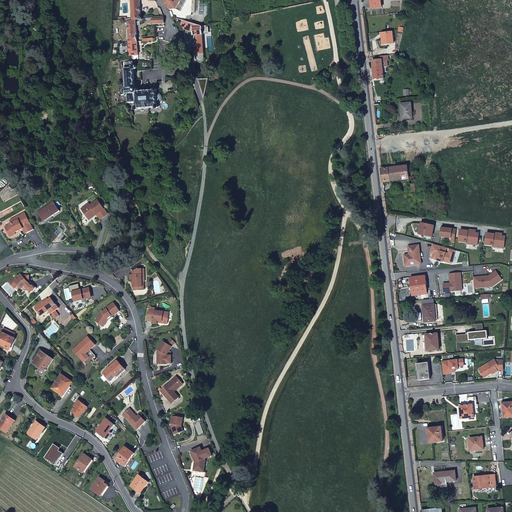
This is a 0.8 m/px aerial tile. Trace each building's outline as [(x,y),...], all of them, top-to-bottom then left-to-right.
[(131,0),(131,2),(132,21),(136,21),(140,21),(141,18),(140,17),(139,0),(131,0)] [(176,9),(181,0),(162,0),(164,5),(170,10),(176,9)] [(181,0),(176,9),(181,12),(186,0),(181,0)] [(380,0),(370,0),(371,9),(382,8),(380,0)] [(203,35),(202,27),(198,27),(198,25),(181,20),(180,23),(184,27),(193,33),(193,36),(194,36),(197,36),(197,44),(195,45),(196,55),(203,54),(202,35),(203,35)] [(132,21),(126,21),(129,56),(138,55),(136,21),(132,21)] [(393,33),(383,34),(383,39),(382,39),(382,45),(394,44),(393,33)] [(203,54),(196,55),(196,59),(198,62),(200,63),(202,62),(204,60),(203,54)] [(381,57),(381,58),(381,60),(372,61),(373,69),(383,68),(388,68),(387,61),(388,61),(388,56),(381,57)] [(128,103),(135,103),(136,108),(157,107),(157,104),(161,103),(162,100),(160,94),(157,94),(157,91),(137,92),(137,89),(134,87),(133,70),(135,69),(135,67),(133,65),(132,62),(124,63),(125,89),(124,89),(122,90),(122,93),(125,95),(128,94),(128,103)] [(383,68),(373,69),(374,80),(384,79),(383,68)] [(411,104),(401,104),(402,120),(412,119),(411,104)] [(382,169),(383,182),(413,179),(412,166),(401,167),(394,168),(382,169)] [(89,219),(105,209),(98,200),(91,205),(89,203),(81,209),(89,219)] [(55,206),(53,203),(38,213),(40,215),(41,216),(44,216),(46,215),(48,218),(48,219),(60,211),(56,205),(55,206)] [(34,229),(25,212),(10,220),(12,223),(5,227),(11,237),(16,234),(15,233),(19,231),(18,229),(23,227),(26,233),(34,229)] [(422,224),(419,234),(432,237),(434,226),(422,224)] [(442,227),(441,237),(451,238),(451,242),(455,242),(456,230),(452,229),(447,229),(447,227),(442,227)] [(468,231),(460,230),(459,242),(467,243),(467,244),(478,245),(479,237),(475,236),(475,233),(476,231),(468,230),(468,231)] [(487,233),(485,245),(493,246),(493,247),(504,248),(505,240),(501,239),(502,236),(502,234),(495,233),(494,234),(487,233)] [(451,264),(455,251),(433,245),(431,252),(435,253),(434,256),(432,256),(431,259),(443,262),(443,261),(451,264)] [(421,264),(419,246),(408,247),(409,254),(409,257),(404,258),(405,266),(421,264)] [(144,269),(137,269),(133,271),(133,275),(130,275),(130,280),(133,280),(133,282),(134,290),(138,290),(141,287),(143,287),(142,282),(144,281),(145,281),(144,269)] [(475,288),(493,287),(502,280),(496,271),(489,276),(486,277),(486,278),(484,278),(482,277),(474,278),(475,288)] [(29,276),(27,275),(25,276),(22,273),(20,275),(21,277),(19,279),(16,277),(10,282),(15,288),(19,285),(22,289),(29,283),(28,282),(29,281),(29,276)] [(461,273),(450,274),(450,283),(443,284),(444,292),(462,290),(461,273)] [(410,278),(413,296),(427,295),(425,276),(410,278)] [(29,283),(22,289),(21,290),(23,292),(31,284),(29,283)] [(89,287),(73,292),(75,301),(80,300),(92,297),(89,287)] [(59,308),(51,298),(48,300),(44,303),(43,302),(35,308),(41,316),(49,310),(51,313),(59,308)] [(120,311),(114,303),(106,308),(107,309),(103,311),(102,310),(97,319),(105,324),(109,319),(108,318),(112,315),(112,316),(120,311)] [(424,306),(423,306),(424,323),(436,321),(435,305),(434,305),(424,306)] [(168,320),(169,313),(155,311),(155,308),(150,308),(149,321),(153,321),(153,323),(157,323),(157,322),(158,320),(163,321),(163,320),(168,320)] [(483,324),(475,325),(476,332),(469,333),(469,335),(466,335),(456,335),(457,343),(469,342),(469,341),(475,340),(475,345),(483,344),(482,339),(488,339),(487,331),(484,332),(483,324)] [(4,329),(3,333),(13,338),(15,334),(4,329)] [(4,348),(2,352),(8,355),(15,339),(13,338),(3,333),(0,338),(0,345),(7,348),(6,349),(4,348)] [(439,350),(438,334),(426,335),(427,351),(439,350)] [(96,345),(88,337),(73,350),(84,362),(89,357),(85,352),(87,351),(87,352),(90,350),(96,345)] [(167,355),(172,346),(163,341),(157,350),(159,351),(157,353),(159,354),(159,356),(157,357),(157,364),(167,364),(167,355)] [(96,356),(90,350),(87,352),(87,351),(85,352),(89,357),(84,362),(87,364),(96,356)] [(54,359),(42,351),(34,363),(45,371),(54,359)] [(504,370),(504,361),(495,360),(495,359),(479,369),(483,375),(488,371),(490,374),(492,372),(493,374),(498,371),(497,370),(504,370)] [(118,376),(126,369),(118,360),(103,373),(107,377),(110,381),(116,375),(118,376)] [(464,366),(463,360),(442,362),(444,375),(452,373),(451,372),(451,370),(455,370),(459,369),(458,366),(464,366)] [(430,380),(428,363),(417,365),(419,381),(430,380)] [(53,389),(62,395),(69,386),(70,387),(73,382),(62,374),(53,389)] [(118,376),(116,375),(110,381),(107,377),(105,379),(111,384),(119,377),(118,376)] [(174,378),(161,390),(172,403),(179,397),(173,391),(176,388),(177,389),(183,384),(179,380),(177,381),(174,378)] [(88,407),(79,400),(76,405),(77,406),(73,411),(77,413),(76,414),(80,418),(88,407)] [(511,417),(511,402),(502,404),(504,418),(511,417)] [(474,418),(473,405),(460,406),(462,419),(474,418)] [(123,415),(137,430),(146,422),(139,415),(137,417),(130,408),(123,415)] [(15,420),(7,415),(0,424),(0,427),(8,433),(12,426),(11,425),(15,420)] [(182,426),(183,417),(173,415),(171,426),(174,435),(182,432),(181,428),(180,425),(182,426)] [(97,431),(106,437),(110,432),(116,425),(107,419),(97,431)] [(45,427),(37,422),(29,433),(38,440),(43,433),(42,432),(45,427)] [(443,442),(442,427),(428,429),(430,443),(443,442)] [(484,450),(482,437),(469,439),(471,451),(484,450)] [(59,447),(55,445),(46,458),(56,465),(64,454),(58,449),(59,447)] [(135,453),(126,447),(117,460),(126,466),(135,453)] [(201,447),(191,451),(195,461),(197,462),(197,464),(195,465),(194,470),(204,472),(206,460),(201,447)] [(84,473),(92,461),(89,459),(89,458),(84,454),(75,467),(84,473)] [(456,471),(434,473),(436,484),(437,486),(440,486),(443,483),(457,481),(456,471)] [(149,482),(140,475),(132,486),(141,493),(149,482)] [(475,489),(497,487),(495,475),(474,478),(475,489)] [(106,482),(100,478),(92,489),(101,496),(109,485),(105,483),(106,482)]
